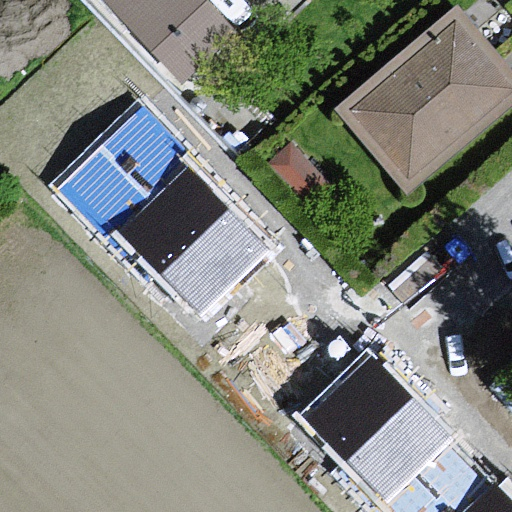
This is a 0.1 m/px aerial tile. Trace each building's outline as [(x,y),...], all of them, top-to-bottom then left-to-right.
[(185,0),(89,0),(165,89),(221,40),(185,0)] [(440,13),(322,114),(390,198),(511,97),(440,13)] [(213,192),(189,167),(119,234),(198,315),(268,249),(213,192)] [(429,410),(372,352),(303,419),(382,500),(451,433),(429,410)] [(511,511),(511,499),(496,483),(465,511),(511,511)]
